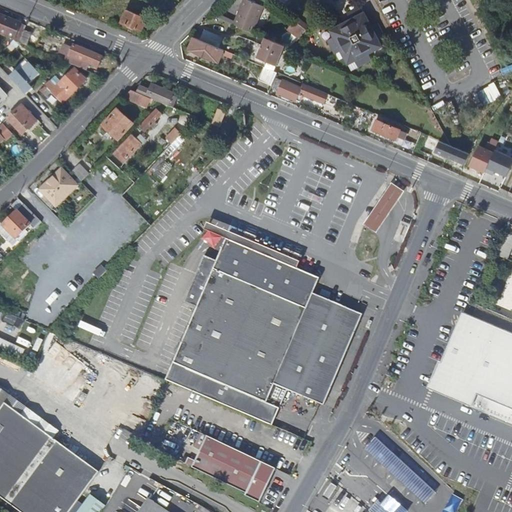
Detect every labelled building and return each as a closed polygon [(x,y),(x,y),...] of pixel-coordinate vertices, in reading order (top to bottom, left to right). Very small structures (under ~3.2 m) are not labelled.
[(244,0),(234,24),(254,33),(265,6),(250,0),(244,0)] [(145,22),(156,27),(160,23),(147,18),(150,11),(137,5),(134,12),(127,9),(121,22),(140,31),(145,22)] [(347,27),(345,23),(331,30),(334,37),(327,41),(334,54),(341,51),(348,64),(355,61),(359,67),(372,60),(369,53),(382,46),(379,39),(386,36),(379,22),(372,26),(361,6),(348,13),(351,20),(353,24),(347,27)] [(0,32),(14,38),(13,41),(17,42),(19,43),(25,29),(21,27),(22,24),(0,14),(0,32)] [(301,37),(308,23),(296,17),(289,30),(301,37)] [(32,32),(25,29),(19,43),(26,46),(32,32)] [(201,40),(218,47),(223,37),(205,30),(201,40)] [(224,50),(218,47),(201,40),(194,37),(189,50),(218,62),(224,50)] [(285,46),(265,37),(257,57),(276,66),(285,46)] [(71,56),(68,63),(77,67),(81,69),(82,66),(77,64),(79,59),(97,67),(102,57),(74,45),(73,47),(64,43),(60,52),(69,55),(71,56)] [(38,74),(27,62),(16,73),(14,71),(8,77),(21,91),(23,92),(28,87),(26,85),(38,74)] [(0,66),(0,80),(2,82),(9,74),(0,66)] [(277,72),(265,67),(259,80),(272,86),(278,73),(277,72)] [(49,81),(44,85),(50,91),(64,104),(85,80),(74,69),(56,88),(49,81)] [(302,87),(283,79),(277,93),(295,102),(299,93),(315,100),(319,90),(303,83),(302,87)] [(139,86),(137,92),(150,98),(157,101),(168,106),(170,101),(169,100),(173,92),(153,84),(150,90),(139,86)] [(31,89),(27,85),(26,85),(28,87),(23,92),(25,95),(31,89)] [(146,106),(150,98),(137,92),(131,90),(124,98),(146,106)] [(177,96),(172,94),(169,100),(170,101),(168,106),(172,107),(177,96)] [(4,114),(0,117),(0,120),(2,123),(9,130),(13,125),(22,134),(36,121),(21,105),(7,118),(4,114)] [(116,108),(101,123),(116,138),(131,122),(116,108)] [(154,108),(137,126),(143,131),(160,114),(154,108)] [(217,110),(211,124),(219,127),(225,113),(217,110)] [(373,114),(368,128),(396,140),(398,136),(405,139),(408,132),(377,119),(378,115),(373,114)] [(193,126),(189,122),(180,132),(175,138),(171,141),(175,145),(193,126)] [(12,135),(1,123),(0,124),(0,139),(1,138),(5,141),(12,135)] [(169,132),(175,138),(180,132),(174,127),(169,132)] [(129,134),(111,153),(118,159),(128,149),(131,152),(140,143),(129,134)] [(434,150),(465,163),(470,153),(439,140),(434,150)] [(470,165),(485,172),(485,171),(493,175),(495,171),(507,176),(511,165),(511,157),(495,149),(494,152),(479,145),(470,165)] [(82,165),(73,174),(80,181),(88,172),(82,165)] [(44,194),(56,206),(75,185),(61,171),(50,182),(54,184),(44,194)] [(41,191),(44,194),(54,184),(50,182),(41,191)] [(77,186),(75,185),(56,206),(57,207),(77,186)] [(17,212),(3,226),(16,239),(30,225),(17,212)] [(38,241),(49,252),(59,242),(48,231),(38,241)] [(511,247),(511,235),(504,232),(495,254),(507,259),(511,247)] [(312,296),(319,280),(226,242),(217,265),(205,260),(185,307),(198,312),(169,381),(201,394),(262,419),(268,405),(281,411),(289,392),(325,407),(362,317),(316,297),(310,312),(306,311),(312,296)] [(7,288),(28,266),(23,262),(3,284),(7,288)] [(316,297),(312,296),(306,311),(310,312),(316,297)] [(19,329),(23,319),(8,313),(6,312),(1,322),(19,329)] [(511,334),(463,313),(460,312),(439,361),(433,374),(434,375),(433,378),(446,383),(447,380),(475,392),(470,404),(511,422),(511,334)] [(0,346),(24,353),(26,346),(0,338),(0,346)] [(431,388),(470,404),(475,392),(447,380),(446,383),(433,378),(434,375),(433,374),(439,361),(436,360),(425,386),(431,388)] [(0,411),(7,402),(11,397),(0,388),(0,411)] [(22,417),(25,412),(28,409),(11,397),(7,402),(0,411),(0,497),(2,499),(19,511),(70,511),(100,473),(54,440),(22,417)] [(281,411),(268,405),(262,419),(275,425),(281,411)] [(28,409),(25,412),(22,417),(54,440),(61,433),(52,427),(28,409)] [(278,469),(209,436),(204,448),(198,461),(195,467),(249,494),(248,496),(262,503),(273,481),(278,469)] [(384,467),(395,456),(377,441),(367,452),(384,467)] [(389,471),(399,459),(395,456),(384,467),(389,471)] [(188,463),(195,467),(198,461),(190,457),(188,463)] [(389,471),(426,504),(436,492),(399,459),(389,471)] [(321,496),(326,499),(334,486),(329,483),(321,496)] [(100,511),(105,506),(90,494),(76,511),(100,511)] [(404,511),(391,498),(382,507),(379,504),(370,511),(404,511)] [(163,511),(150,503),(142,511),(163,511)]
